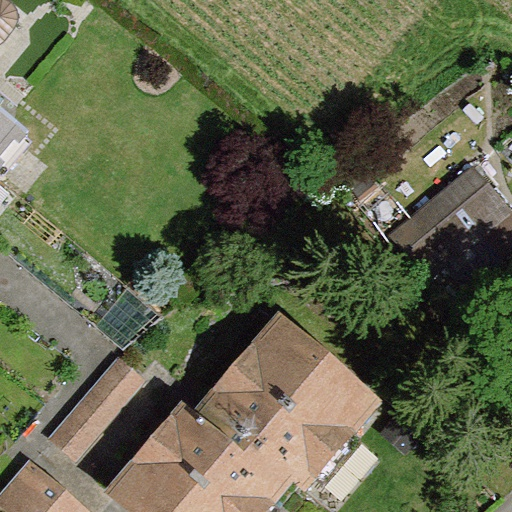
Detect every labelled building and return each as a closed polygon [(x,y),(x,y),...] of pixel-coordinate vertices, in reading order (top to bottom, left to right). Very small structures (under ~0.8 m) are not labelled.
[(0,186),(35,143),(0,114),(0,186)] [(511,216),(476,173),(470,177),(395,239),(431,282),(511,216)] [(367,400),(272,319),(207,394),(188,417),(175,406),(104,489),(130,511),(248,511),(282,472),(296,484),(367,400)] [(118,361),(52,438),(76,458),(142,381),(118,361)] [(83,511),(28,465),(0,498),(0,505),(8,511),(83,511)]
